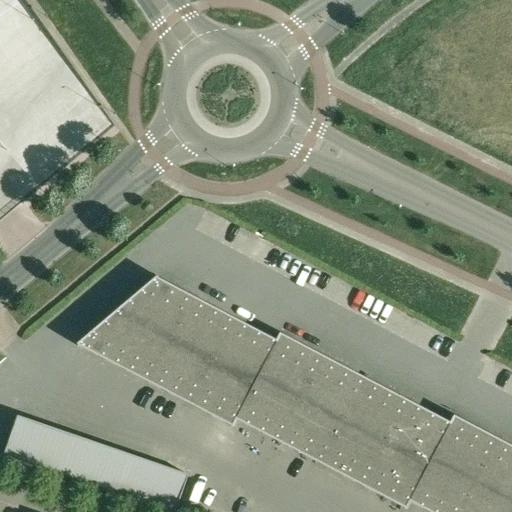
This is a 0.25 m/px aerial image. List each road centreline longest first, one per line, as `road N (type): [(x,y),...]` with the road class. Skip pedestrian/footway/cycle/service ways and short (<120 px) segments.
road 1 (tertiary): [(275,124),(511,239)]
road 2 (unclassified): [(0,287),(183,132)]
